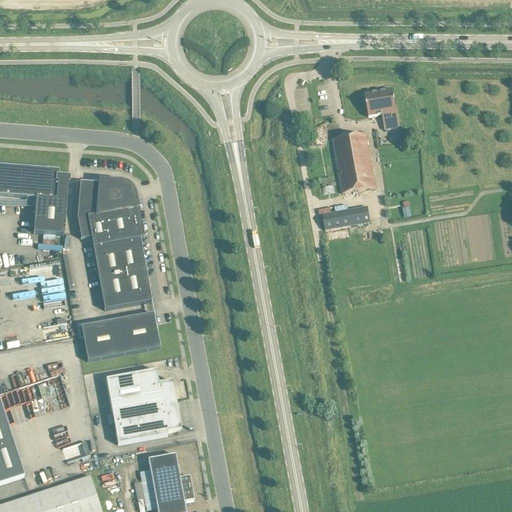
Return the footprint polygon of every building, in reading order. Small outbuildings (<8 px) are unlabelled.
[(320,88),(332,86),(331,80),(319,82),(320,88)] [(385,132),(399,129),(398,122),(395,101),(393,91),(369,95),(365,96),(369,119),(382,117),(385,132)] [(336,104),(334,95),(323,97),(325,106),(336,104)] [(375,190),(367,145),(366,135),(333,141),(342,195),(375,190)] [(328,148),(314,150),(321,196),(336,193),(328,148)] [(48,172),(0,168),(0,197),(36,200),(33,235),(63,237),(68,182),(58,182),(59,172),(48,171),(48,172)] [(134,210),(133,200),(132,196),(130,193),(128,190),(124,187),(120,187),(80,183),(77,219),(81,241),(91,239),(104,312),(151,303),(140,240),(144,239),(138,209),(134,210)] [(371,224),(368,208),(322,217),(325,232),(371,224)] [(54,266),(55,271),(70,268),(69,263),(54,266)] [(87,363),(160,350),(153,315),(81,328),(87,363)] [(44,366),(48,378),(67,371),(63,359),(44,366)] [(19,374),(21,383),(29,381),(28,372),(19,374)] [(179,420),(175,402),(173,388),(172,383),(169,383),(158,385),(156,372),(146,374),(106,381),(117,446),(167,437),(167,434),(181,431),(179,420)] [(0,486),(24,478),(0,405),(0,486)] [(86,458),(90,456),(86,443),(82,445),(86,458)] [(179,480),(175,456),(148,461),(156,511),(185,511),(184,504),(194,502),(189,478),(179,480)] [(47,476),(44,467),(36,469),(39,479),(47,476)] [(100,511),(90,478),(0,507),(0,511),(100,511)]
